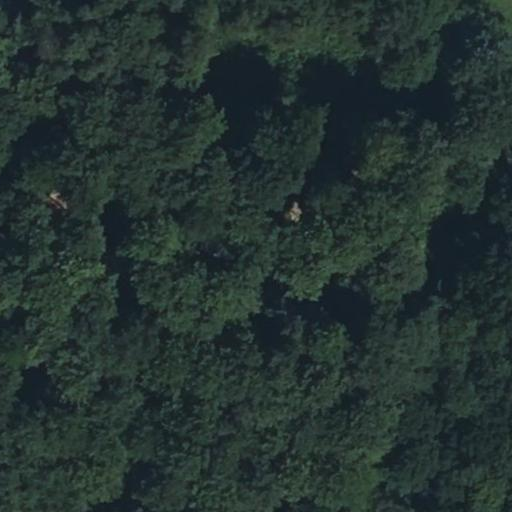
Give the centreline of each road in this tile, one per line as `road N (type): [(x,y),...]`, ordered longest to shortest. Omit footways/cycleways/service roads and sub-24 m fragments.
road 1 (track): [(0,68),(55,54),(148,66),(323,98),(511,153)]
road 2 (track): [(511,163),(409,511)]
